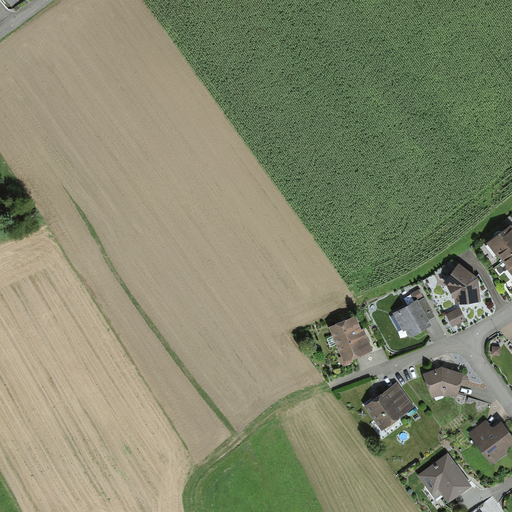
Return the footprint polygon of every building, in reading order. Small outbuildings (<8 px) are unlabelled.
[(487,242),(511,272),(511,222),(511,223),(487,242)] [(456,302),(480,298),(479,283),(478,274),(459,260),(444,280),(447,283),(455,297),(456,302)] [(413,300),(394,311),(404,329),(406,328),(410,334),(431,322),(428,317),(434,314),(419,288),(410,293),(413,300)] [(460,306),(446,312),(453,325),(466,319),(460,306)] [(356,313),(329,324),(342,354),(340,355),(344,364),(357,359),(356,358),(372,351),(371,348),(373,348),(367,333),(364,326),(362,326),(356,313)] [(442,365),(424,372),(432,395),(443,393),(457,395),(463,370),(442,365)] [(382,428),(414,405),(396,381),(373,399),(364,405),(382,428)] [(468,432),(492,463),(508,451),(508,446),(511,443),(511,431),(502,418),(494,423),(491,424),(486,418),(468,432)] [(457,464),(448,451),(418,474),(431,492),(437,488),(447,501),(471,482),(457,464)]
